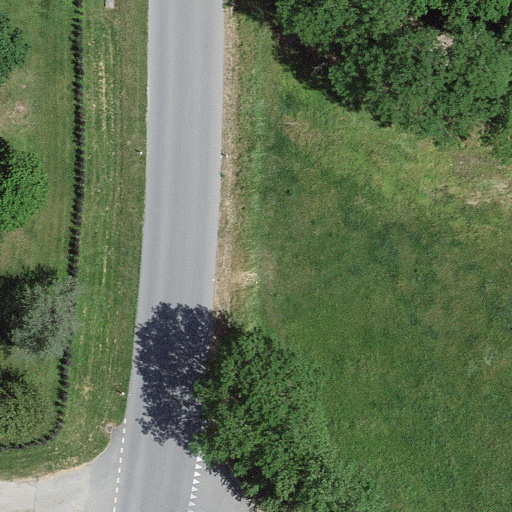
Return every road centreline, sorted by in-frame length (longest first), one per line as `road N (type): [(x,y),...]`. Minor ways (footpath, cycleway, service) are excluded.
road 1 (tertiary): [(191,0),(191,318),(164,511)]
road 2 (unknown): [(0,507),(167,489)]
